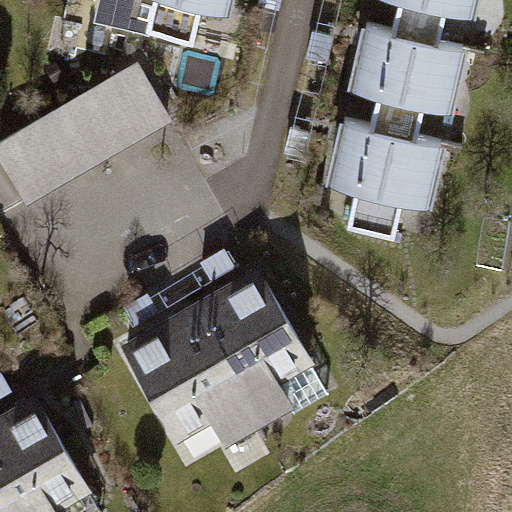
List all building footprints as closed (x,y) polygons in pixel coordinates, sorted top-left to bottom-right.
[(152,0),(148,23),(193,32),(199,0),(152,0)] [(403,0),(398,29),(449,39),(456,6),(481,11),(483,0),(403,0)] [(377,124),(421,133),(428,97),(464,104),(475,44),(449,39),(398,29),(369,23),(357,84),(384,89),(377,124)] [(139,60),(0,138),(0,144),(29,196),(171,116),(139,60)] [(421,133),(377,124),(344,118),(333,173),(364,179),(356,220),(402,229),(409,190),(441,196),(452,139),(421,133)] [(258,272),(196,303),(261,432),(323,401),(258,272)] [(188,469),(261,432),(196,303),(123,340),(188,469)] [(40,403),(0,425),(0,475),(21,511),(61,511),(61,510),(91,493),(40,403)] [(0,511),(21,511),(0,475),(0,511)]
